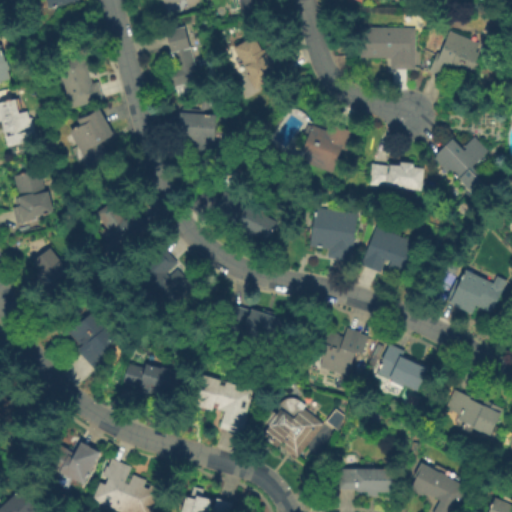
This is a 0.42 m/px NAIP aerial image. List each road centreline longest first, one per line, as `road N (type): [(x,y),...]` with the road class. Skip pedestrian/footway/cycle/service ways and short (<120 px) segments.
road 1 (residential): [(511,372),(372,303),(262,276),(198,241),(174,215),(151,156),(111,0)]
road 2 (residential): [(0,296),(19,339),(76,398),(121,428),(257,475),(288,511)]
road 3 (residential): [(305,0),(331,76),(355,97),(408,117)]
